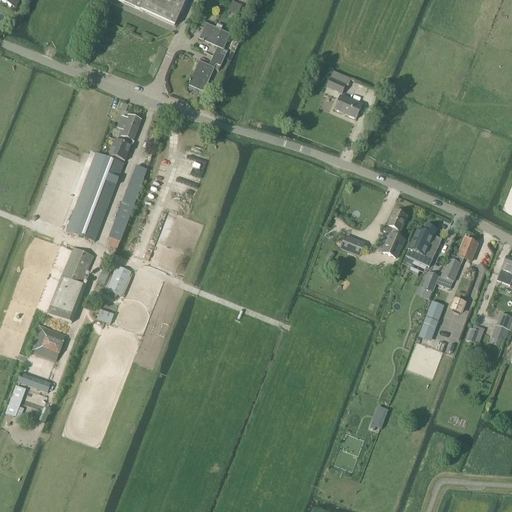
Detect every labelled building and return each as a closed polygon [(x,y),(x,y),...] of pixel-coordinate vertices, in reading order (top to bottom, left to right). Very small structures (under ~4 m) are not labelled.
[(0,0),(0,2),(15,9),(19,0),(0,0)] [(115,0),(174,27),(186,0),(115,0)] [(216,48),(214,52),(212,58),(222,62),(226,53),(222,51),(229,35),(205,24),(198,40),(216,48)] [(208,66),(198,62),(188,87),(203,93),(216,66),(219,67),(222,62),(212,58),(208,66)] [(351,81),(333,72),(330,79),(348,87),(351,81)] [(341,95),(345,86),(329,80),(325,89),(341,95)] [(362,106),(340,97),(334,111),(355,121),(362,106)] [(122,132),(118,143),(117,143),(131,148),(140,122),(127,117),(126,120),(122,118),(117,130),(122,132)] [(118,143),(114,142),(109,157),(125,163),(131,148),(117,143),(118,143)] [(146,153),(152,155),(154,148),(149,146),(146,153)] [(101,156),(70,234),(93,243),(123,165),(101,156)] [(107,245),(108,245),(107,248),(116,252),(120,243),(143,181),(146,171),(136,167),(132,177),(107,245)] [(391,237),(403,242),(404,242),(396,238),(405,218),(394,213),(388,227),(385,226),(383,233),(391,236),(391,237)] [(437,231),(425,226),(421,235),(417,232),(415,232),(406,250),(407,251),(404,257),(428,269),(431,263),(440,245),(432,241),(437,231)] [(403,242),(391,237),(383,255),(395,261),(403,242)] [(358,259),(363,246),(344,238),(339,252),(358,259)] [(455,263),(449,261),(438,287),(450,292),(462,261),(469,264),(477,246),(465,240),(455,263)] [(73,249),(61,278),(50,308),(74,317),(86,288),(84,287),(87,278),(85,277),(94,258),(73,249)] [(330,262),(334,256),(330,253),(326,259),(330,262)] [(496,283),(509,288),(510,284),(511,284),(511,261),(506,259),(496,283)] [(105,285),(112,268),(104,265),(97,282),(105,285)] [(131,274),(116,267),(106,292),(111,294),(109,298),(115,301),(117,297),(121,298),(131,274)] [(428,273),(421,290),(432,295),(439,278),(428,273)] [(465,306),(455,302),(451,311),(461,315),(465,306)] [(430,339),(441,309),(430,304),(419,335),(430,339)] [(105,314),(99,312),(96,321),(110,326),(114,316),(105,313),(105,314)] [(496,327),(492,339),(505,344),(510,332),(511,332),(511,328),(511,319),(500,315),(496,327)] [(66,337),(39,327),(29,353),(56,363),(66,337)] [(478,347),(483,335),(470,330),(465,342),(478,347)] [(50,385),(20,375),(17,384),(48,395),(50,385)] [(5,415),(13,418),(14,416),(20,418),(23,410),(17,407),(23,390),(15,387),(5,415)] [(377,408),(369,430),(374,431),(375,429),(381,431),(388,412),(377,408)]
